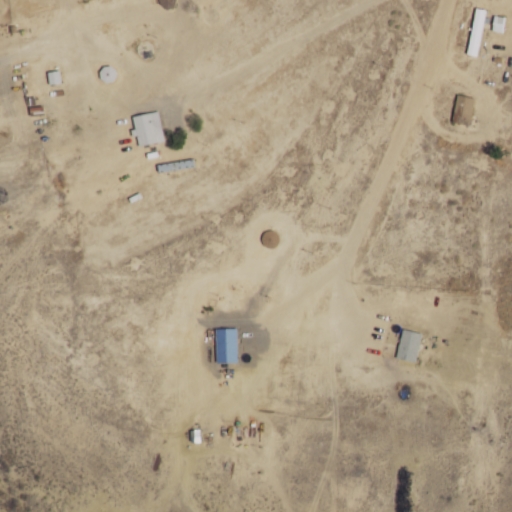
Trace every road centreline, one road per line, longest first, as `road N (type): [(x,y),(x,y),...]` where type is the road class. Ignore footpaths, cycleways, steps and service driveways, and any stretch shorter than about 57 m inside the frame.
road 1 (residential): [(382,0),(252,70),(194,90),(136,88),(97,63),(67,0)]
road 2 (residential): [(348,261),(450,0)]
